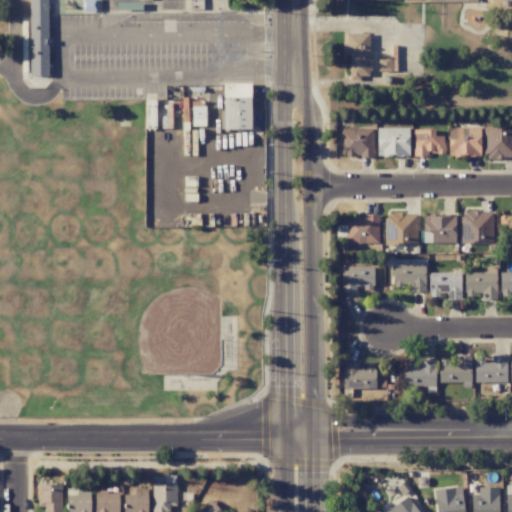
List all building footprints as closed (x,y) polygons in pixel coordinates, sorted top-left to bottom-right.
[(27,0),(28,76),(48,76),(47,0),(27,0)] [(349,55),(349,77),(369,77),(369,33),(346,34),(346,43),(342,43),(342,55),(349,55)] [(222,129),(250,130),(251,84),(223,83),(222,129)] [(191,126),(205,126),(205,107),(192,107),(191,126)] [(511,128),(485,127),(484,158),(511,158),(511,128)] [(342,156),(372,157),(373,129),(342,128),(342,156)] [(408,128),(377,128),(376,156),(408,156),(408,128)] [(480,156),(480,128),(448,128),(448,156),(480,156)] [(413,129),(413,156),(427,156),(427,153),(443,153),(444,136),(434,136),(434,129),(413,129)] [(461,211),(460,242),(491,243),(492,212),(461,211)] [(377,244),(378,215),(347,215),(346,243),(377,244)] [(455,243),(455,215),(423,215),(424,243),(455,243)] [(511,216),(499,216),(499,239),(511,239),(511,216)] [(424,264),(392,265),(393,287),(410,287),(410,292),(425,291),(424,264)] [(373,266),(341,267),(341,294),(357,293),(357,288),(373,288),(373,266)] [(464,273),(464,298),(494,298),(494,270),(486,270),(486,273),(464,273)] [(500,295),(511,294),(511,272),(500,273),(500,295)] [(460,273),(429,273),(428,295),(446,295),(446,299),(460,300),(460,273)] [(471,382),(471,356),(456,355),(456,364),(448,364),(448,359),(439,359),(438,382),(471,382)] [(505,355),(491,356),(491,360),(474,361),(474,382),(506,382),(505,355)] [(434,360),(420,360),(420,365),(403,365),(403,387),(434,386),(434,360)] [(343,388),(374,389),(374,367),(357,367),(357,362),(343,362),(343,388)] [(176,506),(175,483),(152,484),(152,511),(167,511),(168,506),(176,506)] [(61,511),(61,484),(38,484),(38,507),(46,506),(45,511),(61,511)] [(436,511),(463,511),(462,487),(435,489),(436,511)] [(471,495),(471,511),(497,511),(497,487),(478,487),(478,495),(471,495)] [(147,511),(147,488),(134,489),(134,495),(124,495),(123,511),(147,511)] [(118,511),(118,491),(94,492),(95,511),(118,511)] [(416,509),(406,495),(384,511),(417,511),(415,510),(416,509)] [(217,511),(220,510),(211,500),(198,511),(217,511)]
